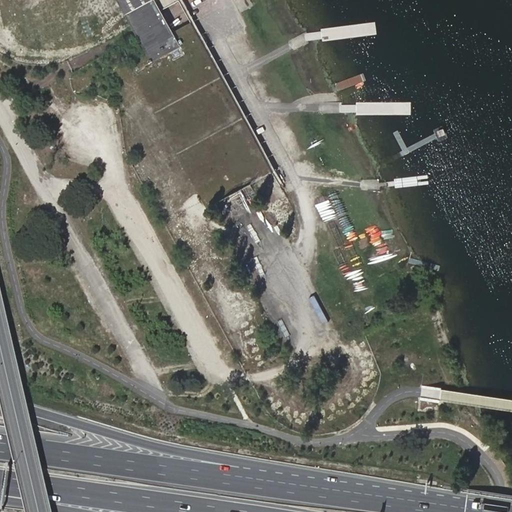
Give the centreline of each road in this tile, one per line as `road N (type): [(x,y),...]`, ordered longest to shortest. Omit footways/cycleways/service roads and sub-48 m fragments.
road 1 (motorway): [(431,505),(161,447),(0,400)]
road 2 (motorway): [(431,505),(0,446)]
road 3 (motorway): [(0,481),(212,511)]
road 4 (secondary): [(39,511),(0,339)]
